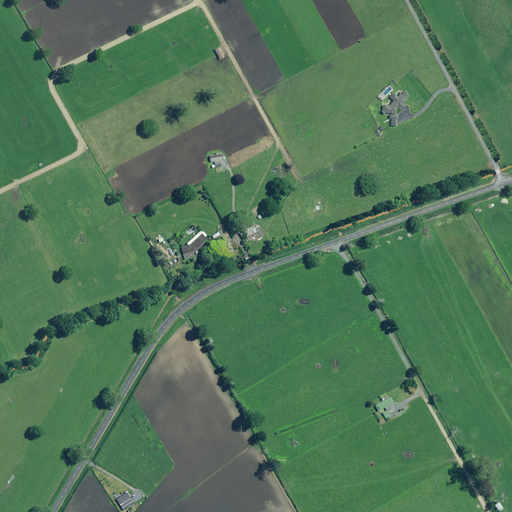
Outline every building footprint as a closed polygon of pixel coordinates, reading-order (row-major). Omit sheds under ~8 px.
[(224,58),(218,48),(214,50),(219,60),(224,58)] [(395,112),(399,108),(400,109),(403,106),(402,105),(406,100),(405,99),(408,96),(403,91),(401,93),(399,95),(397,97),(393,93),(389,98),(393,102),(389,106),(382,106),(382,111),(381,113),(383,115),(385,114),(390,113),(390,115),(389,115),(389,119),(389,121),(390,121),(390,127),(397,126),(396,120),(398,120),(397,115),(396,115),(395,112)] [(222,160),(221,154),(209,156),(210,162),(214,161),(215,168),(221,167),(220,160),(222,160)] [(256,232),(254,228),(243,233),(245,237),(256,232)] [(207,236),(203,232),(200,232),(186,244),(188,246),(180,248),(184,260),(190,258),(188,253),(193,251),(206,239),(205,238),(207,236)] [(387,422),(391,420),(389,417),(391,416),(386,407),(393,403),(390,397),(374,406),(378,412),(384,408),(386,411),(382,413),(387,422)] [(502,509),(498,503),(494,505),(498,511),(502,509)]
